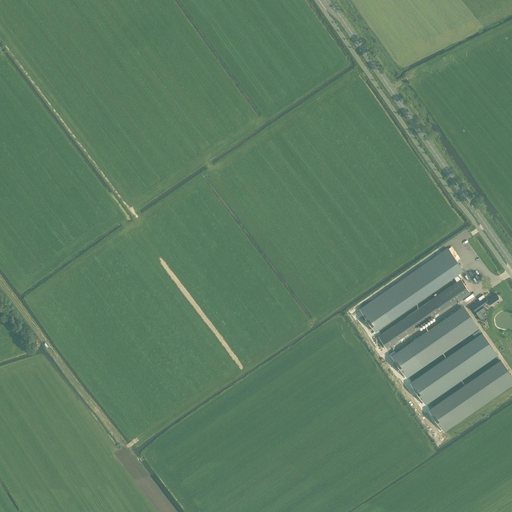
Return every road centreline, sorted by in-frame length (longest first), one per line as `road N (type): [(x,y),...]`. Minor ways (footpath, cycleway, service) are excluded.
road 1 (secondary): [(511,267),(326,0)]
road 2 (track): [(0,281),(138,464)]
